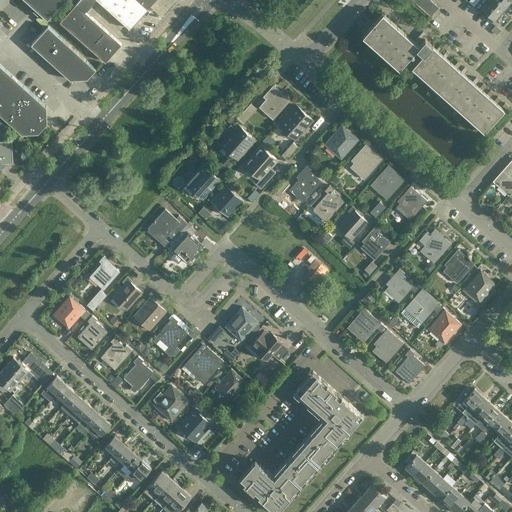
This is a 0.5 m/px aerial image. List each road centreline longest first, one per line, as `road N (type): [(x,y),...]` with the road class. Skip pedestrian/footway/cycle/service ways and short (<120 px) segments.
road 1 (residential): [(205,480),(22,314)]
road 2 (tertiary): [(50,178),(207,0)]
road 3 (residential): [(458,201),(303,61)]
road 4 (residential): [(205,480),(309,360)]
road 5 (residential): [(328,338),(238,257)]
road 6 (residential): [(103,225),(22,314)]
